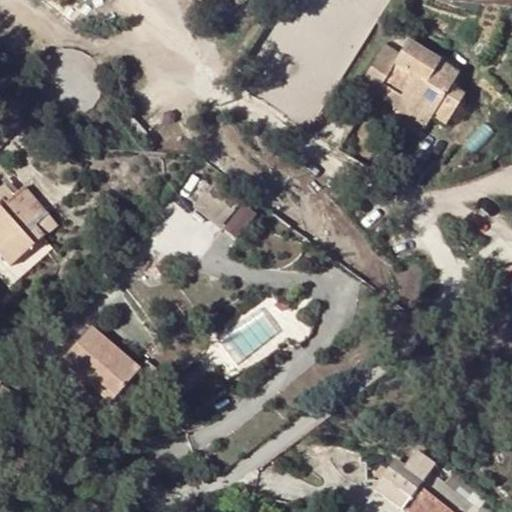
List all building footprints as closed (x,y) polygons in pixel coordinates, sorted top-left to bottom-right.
[(222,0),(211,7),(218,21),(233,12),(226,0),(222,0)] [(379,86),(431,118),(445,127),(463,97),(450,89),(458,75),(407,43),(398,57),(393,65),(379,57),(359,88),(373,97),(379,86)] [(384,48),(379,57),(393,65),(398,57),(384,48)] [(424,130),(431,118),(379,86),(373,97),(424,130)] [(0,260),(8,269),(42,238),(34,230),(46,217),(23,190),(10,202),(1,192),(0,192),(0,260)] [(244,203),(227,228),(239,238),(256,212),(244,203)] [(61,363),(85,385),(89,379),(113,401),(138,371),(90,329),(61,363)] [(15,346),(20,351),(34,340),(29,334),(15,346)] [(146,362),(138,371),(153,385),(161,376),(146,362)] [(89,379),(85,385),(80,390),(91,400),(97,395),(108,406),(113,401),(89,379)] [(0,408),(9,414),(18,398),(0,386),(0,408)] [(32,423),(22,439),(34,448),(44,432),(32,423)] [(474,511),(429,478),(436,468),(418,455),(406,471),(395,463),(374,491),(401,511),(404,511),(406,511),(407,511),(474,511)]
